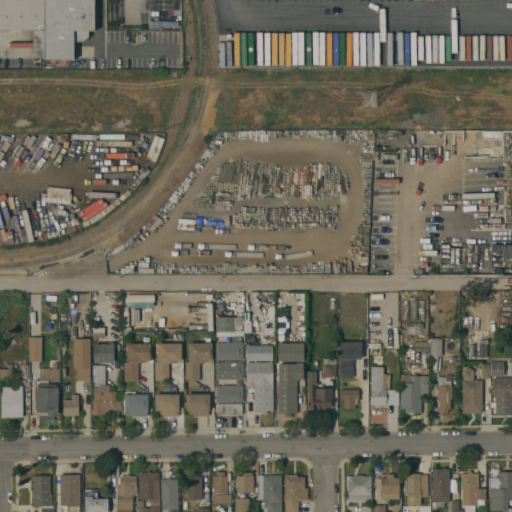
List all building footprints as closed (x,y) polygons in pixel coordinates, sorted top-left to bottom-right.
[(31,58),(31,31),(0,31),(0,0),(43,0),(43,58),(31,58)] [(93,0),(93,30),(87,30),(87,36),(82,41),(73,41),(72,59),(43,59),(43,58),(43,0),(93,0)] [(148,4),(148,26),(175,27),(175,0),(159,0),(160,4),(148,4)] [(233,317),(233,331),(215,331),(215,317),(233,317)] [(406,325),(414,326),(414,333),(405,333),(406,325)] [(215,360),(215,342),(231,342),(231,336),(241,336),(241,342),(242,342),(242,360),(215,360)] [(429,338),(441,338),(441,356),(429,356),(429,338)] [(93,362),(93,343),(109,343),(109,342),(113,342),(113,362),(93,362)] [(338,342),(360,342),(360,359),(352,359),(353,378),(339,378),(338,342)] [(150,343),(150,360),(141,361),(141,363),(138,363),(138,380),(123,380),(123,362),(126,362),(126,343),(150,343)] [(180,360),(171,360),(171,363),(168,363),(168,380),(154,380),(154,361),(157,361),(157,343),(180,343),(180,360)] [(211,343),(211,360),(201,360),(201,362),(199,362),(199,380),(185,380),(184,363),(188,363),(187,343),(211,343)] [(277,343),(302,343),(303,361),(276,362),(277,343)] [(478,344),(486,344),(486,356),(478,356),(478,344)] [(246,360),(245,345),(271,345),(272,360),(246,360)] [(29,349),(40,349),(40,361),(29,361),(29,349)] [(215,379),(215,362),(242,361),(242,379),(215,379)] [(38,419),(38,415),(33,415),(32,413),(32,412),(32,411),(33,410),(34,380),(38,380),(39,368),(49,368),(49,369),(52,369),(52,362),(58,362),(58,368),(59,368),(59,375),(57,375),(57,380),(48,380),(48,384),(56,384),(56,387),(58,387),(57,415),(54,415),(54,419),(38,419)] [(272,411),(266,411),(266,414),(259,414),(259,411),(253,411),(253,386),(247,386),(247,383),(246,383),(245,362),(272,362),(272,411)] [(502,362),(503,375),(490,375),(490,362),(502,362)] [(13,380),(0,380),(0,368),(7,368),(7,363),(12,363),(12,368),(13,380)] [(104,411),(104,414),(92,414),(92,365),(93,364),(93,363),(102,363),(102,365),(104,365),(105,385),(108,384),(108,391),(115,391),(115,401),(120,401),(121,410),(104,411)] [(277,364),(301,364),(301,380),(295,380),(295,383),(277,383),(277,364)] [(322,364),(335,364),(335,377),(322,377),(322,364)] [(480,364),(488,364),(489,377),(480,378),(480,364)] [(89,366),(90,380),(76,380),(76,367),(89,366)] [(371,366),(383,367),(382,388),(386,389),(385,405),(369,405),(371,366)] [(472,379),(481,379),(481,413),(462,413),(462,401),(461,401),(461,380),(462,380),(462,370),(465,368),(468,367),(472,370),(472,379)] [(306,371),(315,371),(315,382),(317,382),(317,386),(315,386),(315,388),(331,387),(331,406),(325,406),(325,409),(307,409),(306,371)] [(399,383),(400,383),(400,375),(427,375),(427,395),(420,395),(420,413),(405,413),(405,409),(400,409),(399,383)] [(438,399),(437,399),(437,386),(437,376),(445,376),(445,381),(450,381),(450,386),(451,386),(451,399),(449,399),(449,409),(447,409),(447,413),(438,413),(438,399)] [(511,377),(511,414),(505,414),(505,415),(495,415),(495,397),(492,398),(492,378),(511,377)] [(277,384),(295,384),(295,412),(277,412),(277,384)] [(22,385),(22,414),(12,414),(12,417),(1,417),(1,395),(1,394),(1,387),(15,387),(17,385),(22,385)] [(214,402),(214,398),(215,398),(215,396),(213,396),(213,386),(215,386),(215,385),(242,385),(242,402),(214,402)] [(343,399),(339,399),(339,389),(358,389),(358,399),(357,399),(357,404),(354,404),(354,409),(343,409),(343,399)] [(386,390),(398,390),(398,404),(386,404),(386,390)] [(193,416),(193,414),(186,414),(186,410),(185,410),(185,393),(209,393),(209,410),(208,410),(208,416),(193,416)] [(78,415),(74,415),(74,416),(70,416),(70,415),(62,415),(62,399),(71,399),(71,394),(78,394),(78,415)] [(148,394),(148,410),(147,410),(147,416),(132,416),(132,414),(124,414),(124,410),(123,410),(123,394),(148,394)] [(162,416),(162,414),(154,414),(154,394),(177,394),(178,416),(162,416)] [(216,415),(216,403),(241,403),(241,415),(216,415)] [(432,468),(448,468),(448,472),(449,472),(449,478),(457,478),(456,492),(449,492),(449,502),(431,502),(432,468)] [(488,476),(490,476),(490,468),(498,468),(498,471),(511,471),(511,499),(507,500),(507,510),(489,511),(488,476)] [(158,511),(136,511),(136,507),(137,507),(137,500),(138,500),(137,472),(146,472),(146,471),(149,471),(149,472),(158,471),(158,511)] [(478,473),(478,488),(484,488),(484,499),(476,499),(476,505),(461,505),(460,473),(466,473),(466,471),(471,471),(471,473),(478,473)] [(201,500),(188,500),(187,476),(189,476),(189,472),(198,472),(198,476),(201,476),(201,500)] [(211,503),(211,494),(217,494),(217,492),(212,492),(212,476),(215,476),(215,472),(224,472),(224,476),(226,476),(227,494),(231,494),(231,503),(211,503)] [(386,477),(386,473),(393,473),(393,477),(398,477),(398,502),(389,502),(389,500),(386,500),(386,499),(380,499),(380,477),(386,477)] [(428,496),(420,497),(420,504),(407,505),(406,491),(404,491),(404,487),(406,487),(406,474),(419,473),(419,474),(427,474),(428,496)] [(79,505),(68,505),(68,511),(59,511),(59,505),(59,474),(79,474),(79,505)] [(266,511),(266,507),(260,507),(260,500),(258,500),(257,475),(281,474),(281,511),(266,511)] [(284,511),(284,474),(296,474),(296,476),(304,476),(304,488),(306,488),(307,500),(301,500),(301,501),(297,501),(297,511),(284,511)] [(371,501),(347,501),(347,476),(353,476),(353,475),(362,474),(362,476),(370,476),(371,501)] [(50,475),(50,493),(51,493),(52,505),(38,505),(38,507),(32,507),(31,486),(30,486),(30,479),(31,479),(31,475),(50,475)] [(116,511),(116,486),(117,486),(117,484),(119,484),(119,476),(125,476),(125,475),(130,475),(130,476),(136,476),(135,495),(134,495),(134,496),(132,496),(132,511),(116,511)] [(235,475),(253,475),(253,493),(235,493),(235,475)] [(177,509),(178,509),(178,511),(168,511),(168,509),(161,510),(160,479),(166,479),(166,477),(169,477),(169,479),(177,478),(177,509)] [(84,511),(84,489),(99,489),(99,498),(107,498),(107,511),(84,511)] [(234,511),(234,498),(249,498),(249,511),(234,511)]
